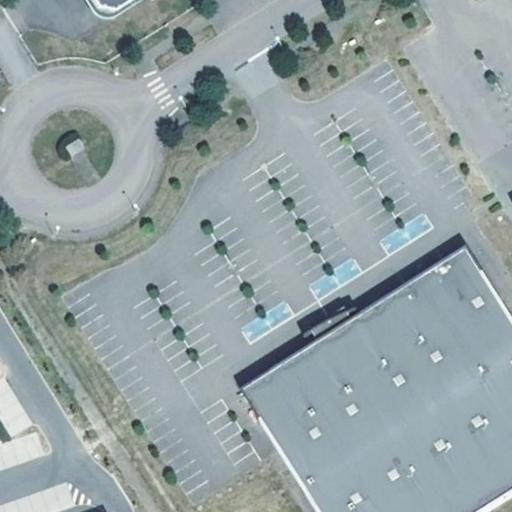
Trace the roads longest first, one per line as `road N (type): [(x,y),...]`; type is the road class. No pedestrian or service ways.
road 1 (residential): [(123,116),(307,0)]
road 2 (unclassified): [(17,180),(50,210),(94,210),(114,198),(134,159),(123,116)]
road 3 (unclassified): [(123,116),(92,92),(72,89),(35,101),(10,146),(17,180)]
